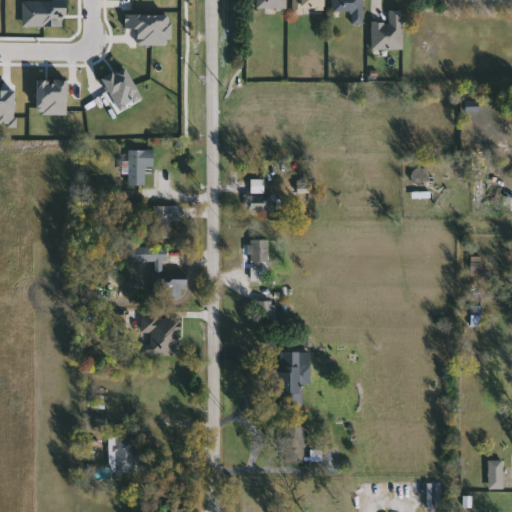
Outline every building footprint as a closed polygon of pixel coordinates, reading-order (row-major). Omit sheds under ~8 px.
[(253,8),(253,0),(284,0),(284,9),(253,8)] [(291,0),(322,0),(322,12),(291,12),(291,0)] [(330,11),(330,0),(362,0),(362,23),(350,23),(350,11),(330,11)] [(370,21),(387,21),(387,10),(401,10),(401,48),(370,48),(370,21)] [(306,132),(322,131),(321,106),(305,107),(306,132)] [(263,139),(263,110),(241,110),(241,139),(263,139)] [(129,187),(129,150),(154,150),(154,167),(146,167),(146,187),(129,187)] [(264,180),(264,196),(278,196),(278,211),(250,211),(250,180),(264,180)] [(180,206),(180,221),(172,221),(172,238),(154,238),(154,206),(180,206)] [(269,240),(268,280),(250,280),(251,240),(269,240)] [(166,247),(165,274),(185,274),(184,298),(154,297),(155,263),(133,262),(133,246),(166,247)] [(277,319),(256,319),(256,301),(277,301),(277,319)] [(278,405),(278,352),(311,352),(311,384),(302,384),(302,405),(278,405)] [(305,427),(304,463),(283,463),(283,427),(305,427)] [(116,439),(137,439),(137,473),(116,473),(116,439)] [(489,489),(489,460),(503,460),(503,489),(489,489)]
